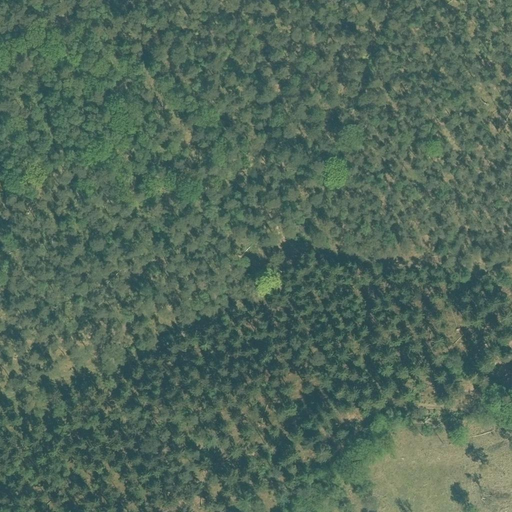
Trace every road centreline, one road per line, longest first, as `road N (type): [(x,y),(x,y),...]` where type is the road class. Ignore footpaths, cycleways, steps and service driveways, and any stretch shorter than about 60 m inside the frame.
road 1 (track): [(0,396),(168,341),(269,287),(319,212),(389,0)]
road 2 (track): [(290,263),(278,241),(272,149),(186,95),(138,42),(92,16),(0,39)]
road 3 (track): [(275,511),(379,410),(511,401)]
road 4 (track): [(139,0),(376,42)]
road 5 (track): [(511,267),(381,258),(306,240)]
road 6 (track): [(107,364),(141,448),(195,511)]
